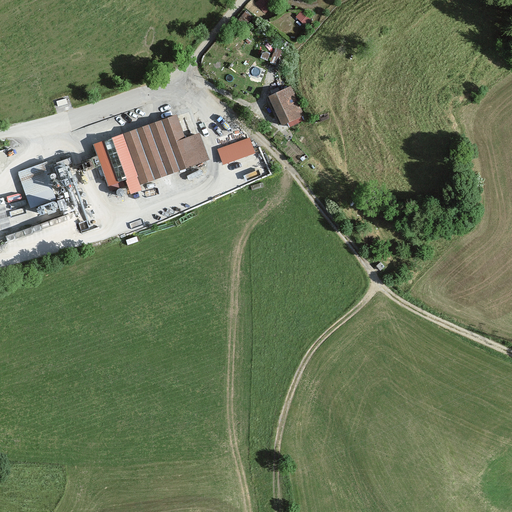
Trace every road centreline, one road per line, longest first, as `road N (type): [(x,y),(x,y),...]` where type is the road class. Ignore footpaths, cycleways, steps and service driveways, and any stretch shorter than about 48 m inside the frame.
road 1 (unclassified): [(0,132),(184,75),(242,0)]
road 2 (track): [(200,87),(274,150),(379,284)]
road 3 (track): [(379,284),(307,356),(289,399),(278,442),(284,511)]
road 4 (track): [(511,352),(379,284)]
